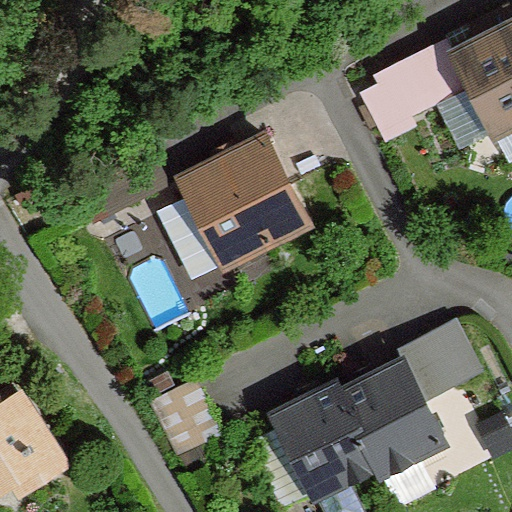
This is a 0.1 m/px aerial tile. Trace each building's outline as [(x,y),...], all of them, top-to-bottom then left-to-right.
[(511,121),(511,22),(456,50),(471,79),(496,129),(511,121)] [(410,111),(471,79),(456,50),(448,34),(376,70),(380,80),(362,88),(387,137),(416,122),(410,111)] [(267,135),(184,178),(225,262),(311,220),(291,182),(267,135)] [(170,181),(150,142),(75,179),(95,218),(170,181)] [(399,343),(406,359),(426,398),(486,368),(459,313),(399,343)] [(406,359),(344,390),(379,461),(384,471),(446,438),(426,398),(406,359)] [(207,394),(198,377),(155,398),(179,448),(222,427),(207,394)] [(338,382),(276,412),(315,494),(319,491),(350,476),(379,461),(344,390),(338,382)] [(0,406),(0,485),(14,476),(22,488),(63,460),(27,403),(6,417),(0,406)] [(367,511),(368,511),(350,476),(319,491),(330,511),(367,511)]
